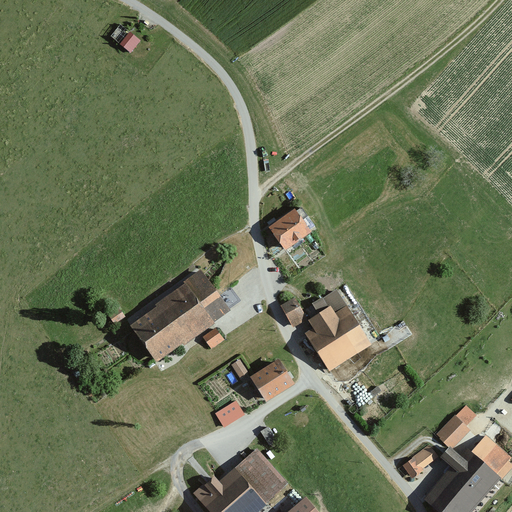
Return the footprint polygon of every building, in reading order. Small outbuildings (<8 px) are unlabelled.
[(117,38),(124,29),(119,25),(112,33),(117,38)] [(120,44),(131,53),(141,40),(130,32),(120,44)] [(301,207),(296,211),(300,216),(300,215),(307,224),(306,225),(310,230),(315,226),(301,207)] [(295,209),(277,222),(274,218),(267,223),(270,226),(268,228),(285,251),(311,232),(310,230),(306,225),(307,224),(300,215),(300,216),(296,211),(295,209)] [(310,235),(306,237),(310,244),(314,241),(310,235)] [(204,273),(203,273),(201,270),(183,282),(185,284),(155,305),(156,307),(130,325),(156,363),(183,344),(184,346),(216,323),(215,322),(230,311),(204,273)] [(343,298),(342,299),(337,290),(323,298),(322,297),(312,303),(318,314),(329,307),(331,306),(335,313),(347,305),(343,298)] [(281,305),(293,328),(308,320),(295,297),(281,305)] [(313,328),(305,333),(329,372),(372,345),(347,305),(335,313),(331,306),(329,307),(318,314),(308,320),(313,328)] [(109,316),(115,325),(126,317),(120,308),(109,316)] [(215,328),(202,337),(211,349),(224,340),(215,328)] [(239,359),(231,365),(240,377),(248,372),(239,359)] [(287,371),(279,359),(250,377),(266,402),(295,384),(287,371)] [(215,413),(224,427),(245,415),(236,401),(215,413)] [(436,434),(440,438),(440,439),(451,450),(471,430),(466,426),(477,416),(466,405),(456,416),(455,415),(436,434)] [(511,457),(486,435),(471,451),(468,449),(462,457),(450,446),(440,457),(452,467),(424,499),(438,511),(472,511),(501,479),(502,480),(511,468),(511,463),(509,461),(511,457)] [(403,465),(412,479),(424,470),(423,469),(438,458),(429,445),(411,457),(412,459),(403,465)] [(200,487),(193,493),(209,511),(258,511),(267,505),(266,504),(288,484),(257,448),(219,481),(215,476),(201,488),(200,487)] [(288,511),(318,511),(306,497),(288,511)]
